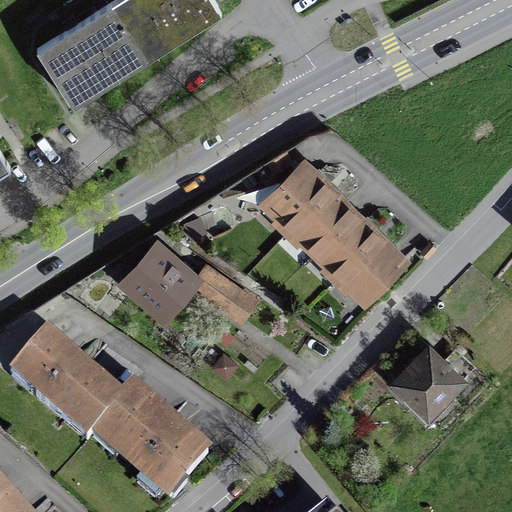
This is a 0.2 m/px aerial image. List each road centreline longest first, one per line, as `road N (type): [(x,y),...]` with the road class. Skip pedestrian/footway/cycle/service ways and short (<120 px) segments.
road 1 (residential): [(195,511),(273,446),(511,198)]
road 2 (primary): [(329,90),(0,288)]
road 3 (residential): [(0,216),(270,0)]
road 4 (primary): [(511,0),(329,90)]
